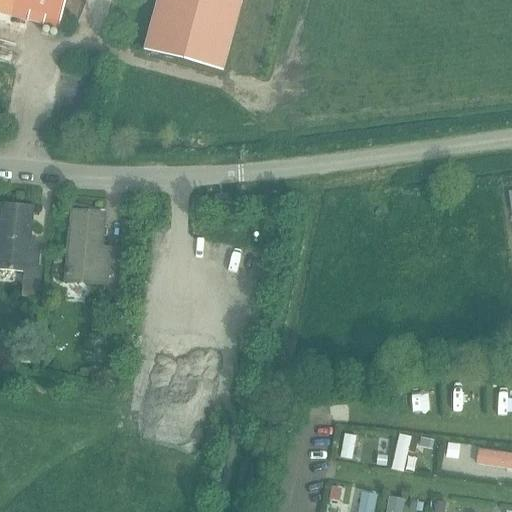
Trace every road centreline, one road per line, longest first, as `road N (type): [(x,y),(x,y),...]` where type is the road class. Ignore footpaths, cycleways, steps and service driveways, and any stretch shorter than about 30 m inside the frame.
road 1 (tertiary): [(0,170),(101,178),(245,173),(511,138)]
road 2 (residential): [(283,511),(300,419),(354,408)]
